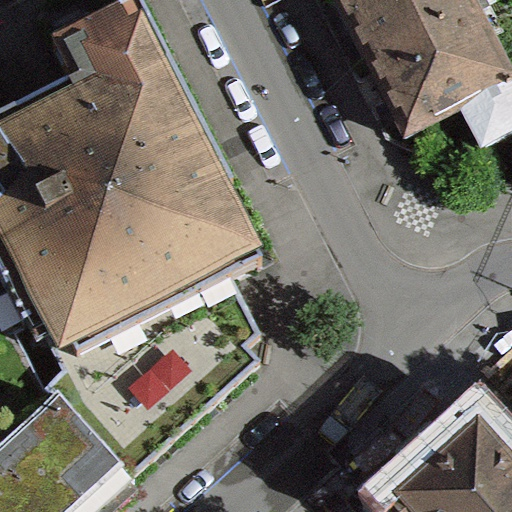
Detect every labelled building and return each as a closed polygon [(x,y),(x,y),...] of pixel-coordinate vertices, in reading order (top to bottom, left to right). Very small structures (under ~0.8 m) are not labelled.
[(337,0),(334,2),(347,27),(366,65),(474,10),(493,0),(337,0)] [(34,280),(78,364),(45,393),(53,402),(128,485),(260,365),(247,351),(259,340),(232,283),(248,275),(262,268),(224,194),(233,189),(139,4),(53,48),(72,84),(0,120),(0,142),(27,185),(0,211),(0,281),(6,294),(34,280)] [(498,142),(511,135),(511,84),(474,10),(366,65),(405,141),(463,111),(483,150),(498,142)] [(0,211),(27,185),(0,142),(0,211)] [(0,511),(109,511),(133,491),(128,485),(53,402),(0,449),(0,511)] [(511,511),(511,453),(479,417),(428,464),(381,506),(385,511),(511,511)]
